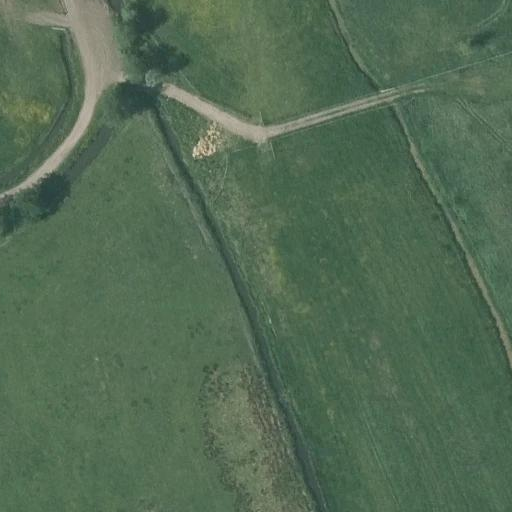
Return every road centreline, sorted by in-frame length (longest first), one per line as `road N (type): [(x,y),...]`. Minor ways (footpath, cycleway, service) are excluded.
road 1 (track): [(393,95),(254,132),(93,72),(82,126),(0,195)]
road 2 (track): [(393,95),(511,68)]
